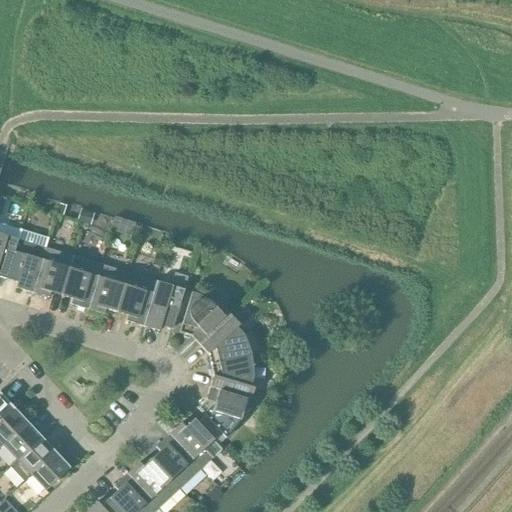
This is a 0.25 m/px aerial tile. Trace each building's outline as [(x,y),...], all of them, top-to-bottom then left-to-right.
[(0,277),(6,280),(21,231),(0,224),(0,277)] [(21,231),(6,280),(17,283),(15,288),(32,293),(46,248),(49,239),(21,231)] [(46,248),(32,293),(49,298),(51,293),(61,296),(73,256),(46,248)] [(101,265),(73,256),(61,296),(72,300),(70,305),(87,310),(101,265)] [(128,273),(101,265),(87,310),(104,315),(106,310),(116,313),(128,273)] [(156,282),(128,273),(116,313),(127,316),(125,322),(142,327),(156,282)] [(171,286),(156,282),(142,327),(159,332),(161,326),(172,330),(188,278),(174,274),(171,286)] [(198,344),(231,316),(222,306),(219,309),(213,302),(206,299),(199,296),(192,293),(179,333),(190,336),(198,344)] [(231,316),(198,344),(208,355),(211,365),(251,356),(250,353),(248,346),(245,339),(243,334),(237,328),(240,325),(231,316)] [(209,388),(251,401),(254,388),(251,387),(253,379),(253,371),(252,364),(251,356),(211,365),(213,376),(209,388)] [(251,401),(209,388),(206,401),(197,408),(226,439),(231,434),(236,428),(240,421),(243,412),(247,413),(251,401)] [(0,420),(14,408),(0,393),(0,420)] [(0,448),(3,446),(28,423),(14,408),(0,420),(0,448)] [(168,435),(201,470),(222,450),(194,419),(185,428),(181,424),(168,435)] [(28,423),(3,446),(17,461),(42,438),(28,423)] [(180,489),(201,470),(168,435),(155,447),(159,452),(151,459),(180,489)] [(42,438),(17,461),(10,468),(23,482),(31,475),(56,452),(42,438)] [(56,452),(31,475),(46,491),(79,460),(56,452)] [(180,489),(151,459),(143,467),(139,463),(126,475),(159,509),(180,489)] [(109,498),(121,511),(155,511),(159,509),(126,475),(113,487),(117,491),(109,498)] [(121,511),(109,498),(101,506),(97,502),(86,511),(121,511)]
